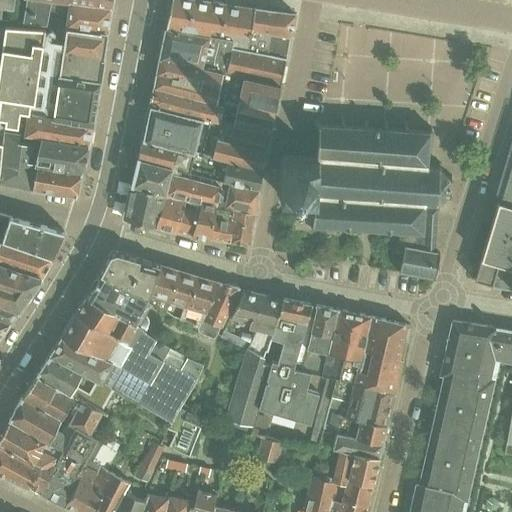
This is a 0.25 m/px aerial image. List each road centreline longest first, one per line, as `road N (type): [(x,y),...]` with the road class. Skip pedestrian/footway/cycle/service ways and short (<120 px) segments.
road 1 (residential): [(310,0),(274,153),(257,277)]
road 2 (residential): [(441,296),(511,70)]
road 3 (residential): [(140,0),(94,222)]
road 4 (residential): [(381,511),(432,314)]
road 5 (residential): [(94,222),(0,379)]
road 6 (residential): [(257,277),(432,314)]
road 7 (residential): [(94,222),(118,237),(257,277)]
road 8 (residential): [(511,20),(390,0)]
